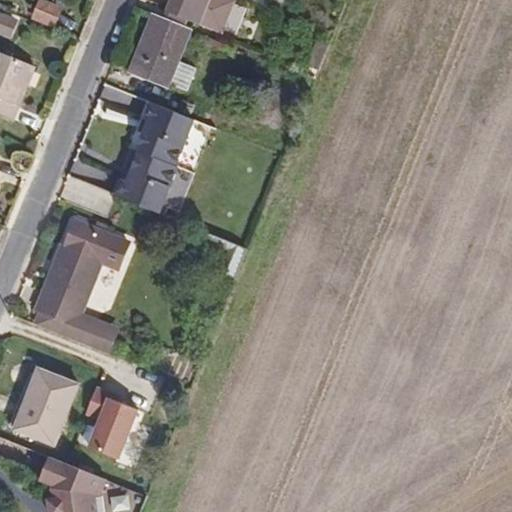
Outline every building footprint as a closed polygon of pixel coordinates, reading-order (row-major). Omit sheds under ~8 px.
[(54,29),(63,7),(45,0),(39,0),(31,19),(54,29)] [(222,32),(234,0),(173,0),(166,19),(187,27),(190,20),(222,32)] [(0,35),(12,40),(20,20),(0,11),(0,35)] [(197,69),(179,61),(191,29),(187,27),(166,19),(154,14),(131,72),(168,88),(169,84),(187,91),(197,69)] [(327,51),(330,46),(317,41),(307,65),(319,70),(326,52),(327,51)] [(0,115),(13,121),(35,66),(0,52),(0,115)] [(165,133),(125,117),(115,142),(154,158),(165,133)] [(115,142),(104,169),(143,186),(154,158),(115,142)] [(163,204),(175,175),(159,168),(146,198),(163,204)] [(164,211),(178,217),(195,174),(181,169),(164,211)] [(83,315),(103,264),(120,270),(131,242),(76,220),(65,245),(61,243),(34,310),(38,312),(33,324),(108,354),(118,329),(83,315)] [(56,447),(80,384),(38,367),(13,430),(56,447)] [(97,387),(86,415),(100,420),(90,446),(122,458),(143,405),(97,387)] [(87,417),(79,440),(89,444),(97,421),(87,417)] [(99,511),(97,494),(102,493),(108,480),(64,462),(50,457),(40,481),(51,486),(52,496),(50,497),(52,511),(99,511)]
